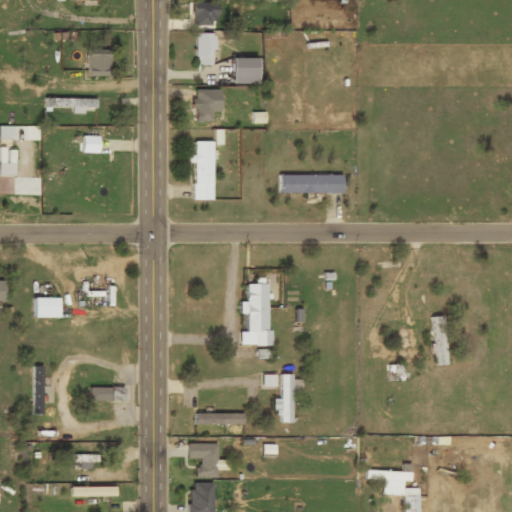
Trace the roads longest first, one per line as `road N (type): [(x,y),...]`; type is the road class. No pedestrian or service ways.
road 1 (tertiary): [(151,511),(150,0)]
road 2 (residential): [(0,233),(511,232)]
